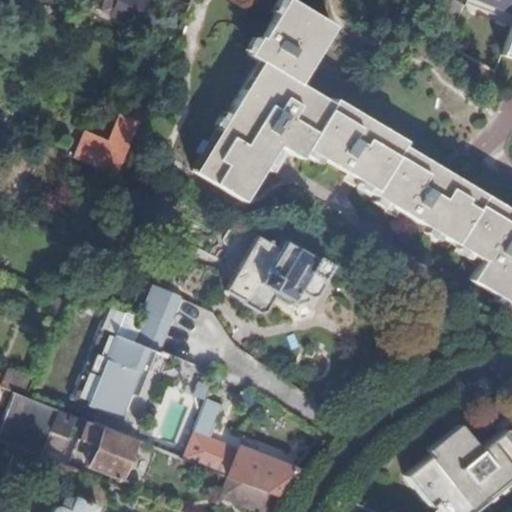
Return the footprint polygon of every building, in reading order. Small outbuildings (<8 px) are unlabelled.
[(160,6),(145,0),(119,0),(112,17),(149,32),(160,6)] [(511,0),(465,0),(464,4),(511,22),(511,0)] [(511,186),(441,143),(427,166),(400,150),(403,145),(331,103),(328,108),(296,88),(330,30),(283,3),(259,43),(256,41),(246,59),(258,66),(193,176),(242,206),(276,149),(298,162),(304,153),(373,193),(370,198),(480,264),(469,284),(511,309),(511,307),(511,186)] [(439,25),(434,40),(447,47),(454,31),(439,25)] [(511,28),(502,54),(511,58),(511,28)] [(165,66),(147,58),(139,77),(158,84),(165,66)] [(118,179),(130,151),(141,126),(122,118),(110,146),(85,137),(75,161),(97,170),(113,177),(118,179)] [(113,177),(97,170),(94,178),(110,185),(113,177)] [(327,269),(284,244),(279,253),(256,240),(225,295),(245,306),(245,309),(259,317),(266,317),(274,303),(286,309),(291,307),(296,310),(306,307),(310,301),(316,300),(322,288),(320,283),(327,269)] [(145,318),(171,329),(182,302),(152,290),(141,317),(145,318)] [(160,355),(171,329),(145,318),(136,341),(101,327),(71,404),(122,424),(133,397),(139,399),(143,389),(140,388),(142,382),(145,383),(149,374),(143,372),(151,352),(160,355)] [(7,374),(0,391),(14,396),(25,401),(32,384),(7,374)] [(193,400),(204,404),(210,390),(199,386),(193,400)] [(25,401),(14,396),(0,432),(0,443),(8,446),(40,459),(43,460),(53,433),(68,440),(73,426),(85,431),(81,442),(97,449),(89,471),(118,482),(133,443),(25,401)] [(432,456),(462,431),(458,425),(428,450),(432,456)] [(511,438),(504,430),(498,435),(511,451),(511,438)] [(479,451),(462,431),(432,456),(412,473),(437,503),(444,511),(473,511),(511,480),(511,451),(498,435),(479,451)] [(228,480),(278,500),(296,473),(238,451),(237,453),(193,435),(182,462),(228,480)] [(0,469),(32,482),(40,459),(8,446),(0,466),(0,469)] [(437,503),(412,473),(406,477),(431,508),(437,503)] [(262,511),(271,511),(278,500),(228,480),(223,496),(262,511)] [(96,511),(97,509),(74,499),(69,511),(64,511),(59,510),(56,509),(52,511),(51,511),(96,511)]
